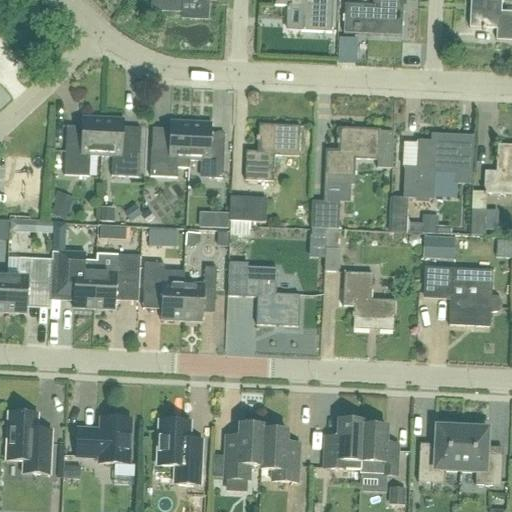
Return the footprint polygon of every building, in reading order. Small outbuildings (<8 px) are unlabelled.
[(209,5),(208,0),(150,0),(150,14),(159,14),(181,15),(182,4),(209,5)] [(331,35),(332,0),(275,0),(275,9),(303,10),(302,34),(331,35)] [(344,7),(343,37),(401,40),(403,10),(402,10),(402,1),(403,2),(403,0),(372,0),(372,9),(344,7)] [(511,44),(511,15),(501,15),(501,0),(471,0),(470,30),(497,32),(496,44),(511,44)] [(339,41),(338,65),(354,66),(356,42),(339,41)] [(90,159),(101,159),(103,121),(82,120),(80,148),(65,148),(64,179),(89,180),(90,159)] [(103,121),(101,159),(112,160),(111,180),(138,181),(140,140),(137,140),(126,137),(123,137),(124,122),(103,121)] [(189,164),(190,126),(170,125),(168,153),(151,152),(149,180),(177,182),(177,171),(188,172),(189,164)] [(211,127),(190,126),(189,164),(200,164),(199,181),(222,182),(223,155),(210,155),(211,127)] [(298,160),(299,130),(258,128),(257,155),(246,155),(244,184),(273,185),(274,159),(298,160)] [(390,172),(392,136),(379,135),(379,133),(338,131),(337,153),(325,153),(323,187),(353,189),(355,162),(376,163),(376,171),(390,172)] [(405,171),(403,200),(403,201),(407,201),(431,203),(432,197),(433,175),(455,177),(455,187),(457,187),(471,188),(473,140),(441,138),(440,145),(418,144),(417,172),(405,171)] [(511,149),(498,148),(496,176),(485,175),(483,196),(511,198),(511,197),(511,149)] [(433,175),(432,197),(457,198),(457,187),(455,187),(455,177),(433,175)] [(59,199),(52,217),(64,222),(72,205),(59,199)] [(248,225),(265,226),(266,202),(229,200),(228,224),(229,224),(248,225)] [(421,226),(406,226),(407,201),(403,201),(403,200),(391,200),(390,235),(422,236),(422,237),(437,237),(437,219),(421,219),(421,226)] [(311,204),(309,231),(325,232),(337,232),(338,205),(311,204)] [(134,209),(125,217),(130,224),(140,217),(134,209)] [(100,212),(100,225),(113,226),(113,213),(100,212)] [(485,239),(486,213),(471,212),(470,238),(485,239)] [(148,214),(142,219),(147,226),(153,222),(148,214)] [(204,216),(204,230),(228,231),(228,217),(204,216)] [(6,223),(6,233),(46,233),(46,223),(6,223)] [(229,224),(229,240),(248,241),(248,225),(229,224)] [(53,226),(52,239),(60,239),(64,235),(65,227),(53,226)] [(100,231),(99,242),(109,243),(110,231),(100,231)] [(338,252),(336,252),(337,232),(325,232),(323,275),(337,276),(338,252)] [(149,234),(149,251),(162,252),(163,234),(149,234)] [(217,237),(217,250),(228,251),(228,237),(217,237)] [(422,241),(421,262),(438,263),(439,242),(422,241)] [(511,244),(497,244),(496,261),(511,261),(511,244)] [(52,263),(51,288),(67,289),(70,292),(73,292),(72,311),(93,312),(95,274),(96,264),(84,264),(84,257),(76,256),(64,256),(52,255),(52,263)] [(95,274),(93,312),(114,313),(115,294),(124,295),(127,291),(131,295),(138,295),(138,286),(140,260),(128,259),(117,258),(96,257),(96,264),(95,274)] [(18,279),(7,278),(5,316),(26,317),(27,294),(50,295),(51,288),(52,263),(18,262),(18,279)] [(181,324),(183,286),(183,277),(163,276),(164,268),(144,267),(143,294),(154,295),(154,297),(157,300),(161,300),(160,323),(181,324)] [(228,268),(227,299),(257,301),(256,328),(296,330),(298,300),(274,298),(275,272),(247,271),(247,268),(228,268)] [(183,286),(181,324),(202,325),(203,297),(214,298),(216,271),(204,270),(203,287),(183,286)] [(492,316),(496,315),(499,313),(500,304),(497,302),(494,301),(490,300),(491,274),(425,271),(423,301),(449,302),(448,329),(488,331),(489,316),(492,316)] [(392,334),(394,304),(370,302),(372,277),(343,275),(341,310),(353,310),(351,332),(392,334)] [(49,479),(51,447),(52,435),(37,434),(37,418),(8,417),(5,464),(22,465),(22,477),(49,479)] [(128,468),(130,423),(101,422),(100,434),(77,433),(76,460),(99,461),(98,467),(128,468)] [(360,473),(361,465),(360,465),(362,429),(363,425),(338,424),(337,441),(325,440),(324,471),(360,473)] [(189,426),(159,425),(157,469),(175,470),(174,487),(198,488),(200,444),(188,443),(189,426)] [(238,440),(225,440),(223,483),(249,484),(250,469),(260,469),(261,469),(262,434),(263,434),(263,430),(254,429),(251,425),(244,425),(242,428),(239,428),(238,440)] [(443,474),(459,475),(461,431),(452,431),(452,427),(438,426),(438,430),(435,430),(434,456),(419,455),(417,486),(442,487),(443,474)] [(459,475),(475,476),(474,489),(500,490),(501,459),(486,458),(487,433),(485,432),(485,428),(471,428),(471,432),(461,431),(459,475)] [(360,473),(359,477),(395,479),(397,447),(385,447),(386,430),(362,429),(360,465),(361,465),(360,473)] [(272,434),(263,434),(262,434),(261,469),(260,469),(260,473),(272,474),(271,485),(297,486),(299,447),(286,446),(286,435),(284,435),(282,430),(274,430),(272,434)] [(66,467),(65,482),(76,482),(76,467),(66,467)] [(403,508),(404,492),(392,491),(391,508),(403,508)]
